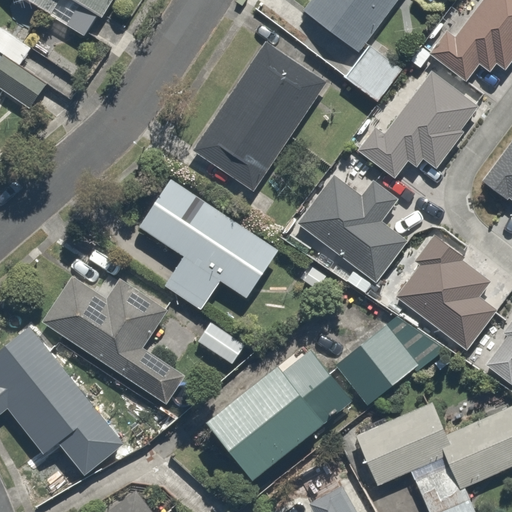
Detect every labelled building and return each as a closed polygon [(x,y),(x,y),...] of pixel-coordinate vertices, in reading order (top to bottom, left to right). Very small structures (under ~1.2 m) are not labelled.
[(36,0),(79,30),(99,0),(36,0)] [(388,0),(306,0),(303,5),(360,43),(388,0)] [(430,52),(467,80),(480,62),(491,70),(497,62),(506,68),(511,60),(511,0),(482,0),(456,36),(447,30),(430,52)] [(328,65),(265,25),(184,152),(248,192),(286,132),(330,161),(367,105),(322,75),(328,65)] [(8,47),(0,56),(0,82),(18,97),(38,72),(8,47)] [(394,69),(363,52),(349,79),(379,96),(394,69)] [(376,126),(359,149),(395,177),(408,159),(417,166),(423,157),(437,167),(464,130),(461,129),(479,105),(432,70),(385,133),(376,126)] [(511,198),(511,140),(483,179),(508,198),(510,196),(511,198)] [(335,173),(298,222),(377,282),(409,239),(383,219),(398,198),(374,180),(363,194),(335,173)] [(277,239),(170,174),(140,223),(180,248),(162,278),(204,303),(220,278),(244,293),(277,239)] [(396,296),(467,349),(497,308),(480,295),(491,280),(463,259),(465,255),(436,234),(415,260),(420,264),(396,296)] [(108,298),(71,274),(41,320),(163,399),(181,372),(144,349),(171,306),(123,275),(108,298)] [(279,351),(205,410),(252,469),(352,390),(364,406),(436,349),(402,307),(343,354),(331,339),(294,369),(279,351)] [(243,338),(207,314),(192,336),(229,360),(243,338)] [(511,320),(504,331),(508,334),(486,362),(511,382),(511,320)] [(31,324),(0,348),(0,383),(30,420),(20,427),(41,453),(75,426),(92,446),(119,424),(100,401),(95,405),(31,324)] [(438,407),(357,435),(374,485),(411,472),(424,511),(477,511),(466,480),(511,464),(511,411),(447,434),(438,407)] [(364,511),(340,475),(306,497),(315,511),(364,511)] [(156,511),(138,488),(106,511),(156,511)]
